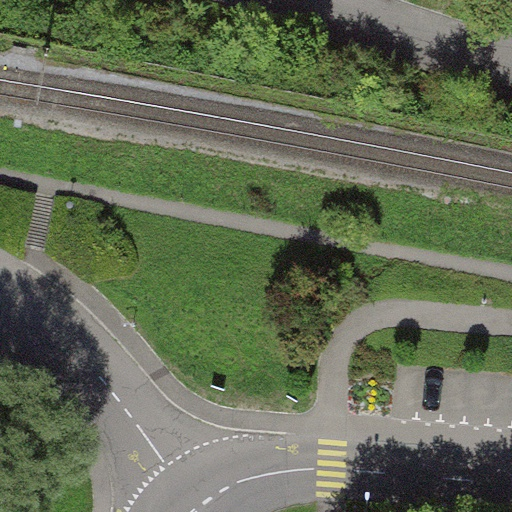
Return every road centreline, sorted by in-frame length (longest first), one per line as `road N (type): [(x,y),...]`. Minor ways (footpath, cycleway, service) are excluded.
road 1 (unclassified): [(511,488),(333,469),(253,476),(200,507)]
road 2 (residential): [(200,507),(103,377),(0,281)]
